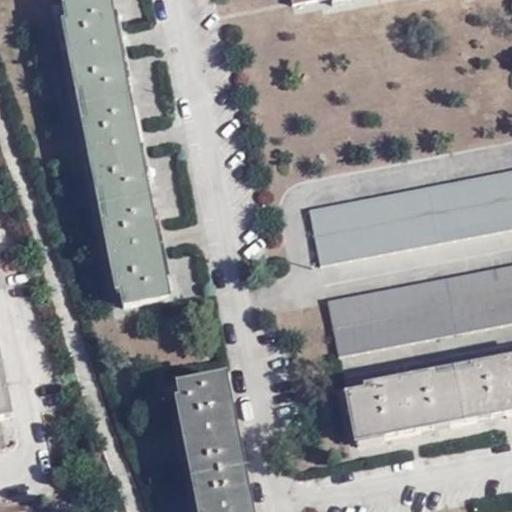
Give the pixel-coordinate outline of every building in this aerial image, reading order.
[(127,290),(130,305),(174,298),(113,0),(93,0),(69,5),(72,20),(65,21),(79,91),(87,91),(93,122),(87,124),(100,191),(107,191),(113,224),(106,225),(120,291),(127,290)] [(511,175),(312,210),(319,265),(511,234),(511,175)] [(338,359),(511,327),(511,269),(329,302),(338,359)] [(0,459),(6,459),(1,429),(13,427),(0,363),(0,459)] [(511,367),(345,399),(351,439),(381,434),(382,437),(430,429),(430,425),(483,416),(484,419),(511,414),(511,367)] [(247,511),(230,382),(184,389),(200,511),(247,511)]
